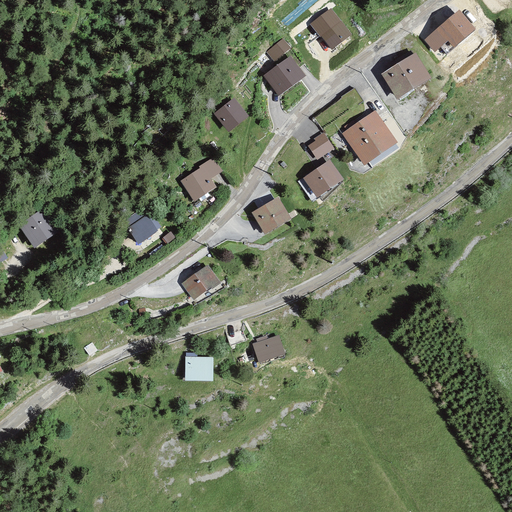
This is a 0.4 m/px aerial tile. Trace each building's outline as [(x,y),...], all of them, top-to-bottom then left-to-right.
[(462,49),(474,39),(463,22),(438,40),(451,60),(463,52),(462,49)] [(361,27),(353,33),(364,46),(371,40),(361,27)] [(343,30),(330,38),(339,52),(351,43),(343,30)] [(277,60),(293,47),(285,37),(269,51),(277,60)] [(309,71),(296,52),(277,67),(283,75),(273,82),(284,97),(303,83),(300,78),(309,71)] [(404,98),(432,80),(417,56),(396,69),(401,76),(393,80),(404,98)] [(357,94),(343,103),(351,116),(365,108),(357,94)] [(234,103),(219,113),(229,129),(245,120),(234,103)] [(378,123),(352,139),(366,162),(392,148),(378,123)] [(258,126),(250,132),(257,145),(266,140),(258,126)] [(334,154),(326,141),(319,146),(320,148),(313,153),(320,163),(334,154)] [(226,177),(218,165),(205,172),(207,175),(192,185),(200,200),(216,192),(212,184),(226,177)] [(341,185),(330,170),(310,184),(320,199),(341,185)] [(278,206),(260,218),(270,234),(287,224),(278,206)] [(48,212),(28,222),(38,242),(58,230),(48,212)] [(147,212),(130,225),(133,230),(144,222),(147,215),(147,212)] [(144,222),(133,230),(142,243),(159,231),(152,219),(147,215),(144,222)] [(156,216),(152,219),(159,231),(164,228),(156,216)] [(216,288),(223,283),(210,266),(186,283),(197,297),(213,285),(216,288)] [(284,352),(278,337),(254,346),(259,361),(284,352)] [(90,343),(81,349),(87,356),(95,351),(90,343)] [(212,375),(212,357),(186,357),(185,375),(212,375)]
